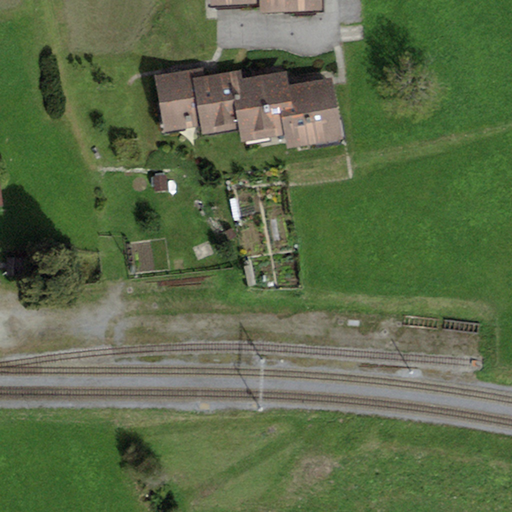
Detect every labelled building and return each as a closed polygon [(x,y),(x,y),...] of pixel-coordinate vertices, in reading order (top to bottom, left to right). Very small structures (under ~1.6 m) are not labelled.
[(208,0),(209,9),(264,6),(264,14),(322,11),(321,0),(208,0)] [(241,73),(192,80),(200,129),(202,137),(243,132),(236,82),(242,81),(241,73)] [(192,75),(156,81),(164,134),(200,129),(192,80),(192,75)] [(242,81),(236,82),(243,132),(244,140),(282,134),(280,117),(293,115),(288,88),(286,75),(242,81)] [(293,115),(280,117),(282,134),(288,154),(346,143),(334,79),(288,88),(293,115)]
